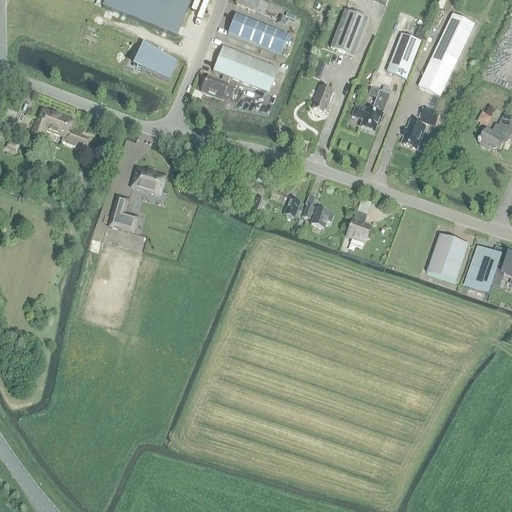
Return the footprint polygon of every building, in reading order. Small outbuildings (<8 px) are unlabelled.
[(105,0),(102,8),(176,38),(191,0),(105,0)] [(238,0),(236,6),(254,14),(259,0),(238,0)] [(367,20),(360,18),(362,14),(352,10),(351,14),(344,11),(330,49),(352,58),(367,20)] [(453,16),(418,89),(440,99),(475,27),(453,16)] [(288,38),(235,17),(227,35),(280,56),(288,38)] [(421,44),(402,36),(387,74),(406,81),(421,44)] [(152,39),(149,44),(174,54),(176,49),(152,39)] [(141,59),(136,70),(141,72),(141,73),(168,84),(177,63),(166,57),(160,54),(160,53),(142,44),(137,57),(141,59)] [(207,78),(201,94),(221,102),(228,86),(227,85),(229,79),(268,95),(278,70),(222,48),(212,72),(223,76),(220,83),(207,78)] [(326,65),(317,62),(311,77),(320,81),(326,65)] [(327,107),(332,93),(319,87),(314,102),(315,102),(312,110),(322,114),(325,106),(327,107)] [(379,93),(377,98),(387,102),(389,96),(379,93)] [(355,108),(352,117),(362,121),(360,128),(374,134),(378,122),(380,122),(382,115),(372,111),(366,109),(365,111),(355,108)] [(35,125),(29,140),(41,144),(45,132),(63,139),(61,144),(76,149),(76,147),(87,151),(92,137),(87,135),(86,136),(82,135),(82,136),(80,135),(81,134),(67,129),(70,121),(42,110),(37,125),(35,125)] [(426,110),(421,122),(435,127),(439,116),(426,110)] [(483,111),(478,123),(488,128),(494,116),(483,111)] [(478,143),(481,144),(480,146),(489,151),(490,149),(495,152),(497,149),(500,151),(502,147),(505,149),(510,139),(507,138),(511,128),(511,117),(504,113),(498,125),(495,124),(490,132),(486,129),(478,143)] [(402,145),(417,151),(426,126),(420,123),(418,127),(410,123),(402,145)] [(9,144),(6,150),(16,153),(18,147),(9,144)] [(136,169),(131,189),(160,197),(165,177),(154,174),(155,173),(147,171),(147,172),(136,169)] [(272,193),(268,202),(281,207),(282,204),(287,205),(284,216),(285,216),(285,219),(290,220),(292,219),(293,219),(293,218),(298,220),(302,210),(297,208),(299,203),(290,199),(290,201),(284,199),(284,197),(272,193)] [(315,199),(308,197),(305,206),(306,207),(302,218),(310,221),(312,215),(314,216),(311,226),(324,230),(327,222),(331,223),(334,216),(317,210),(316,210),(314,210),(314,209),(311,208),(315,199)] [(137,219),(123,215),(127,201),(117,198),(108,228),(132,234),(137,219)] [(264,201),(256,199),(252,212),(259,214),(264,201)] [(351,219),(345,237),(352,240),(350,245),(361,249),(363,244),(364,244),(370,228),(363,226),(367,216),(357,212),(356,212),(353,220),(351,219)] [(440,237),(427,275),(455,285),(469,247),(440,237)] [(503,252),(501,258),(478,250),(465,288),(488,296),(496,273),(504,276),(503,278),(511,280),(511,282),(511,285),(511,259),(511,255),(511,253),(511,255),(503,252)]
